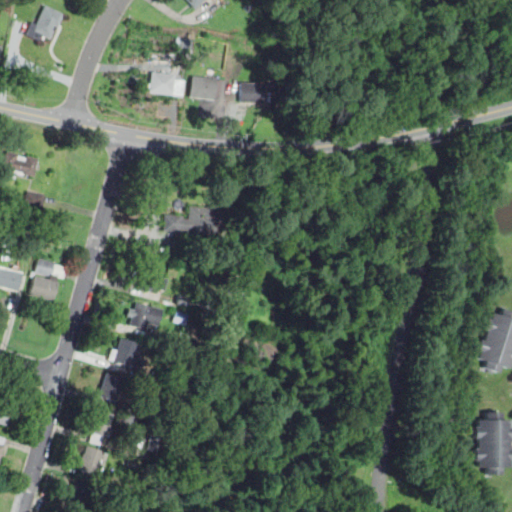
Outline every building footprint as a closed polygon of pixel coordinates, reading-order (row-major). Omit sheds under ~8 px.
[(202,0),(193,8),(186,0),(202,0)] [(56,27),(50,39),(42,35),(40,40),(25,33),(30,22),(35,25),(44,6),(63,15),(57,27),(56,27)] [(171,81),(182,82),(181,95),(148,92),(150,72),(172,75),(171,81)] [(191,78),(222,82),(220,97),(213,96),(212,102),(188,99),(191,78)] [(264,103),(239,103),(239,84),(264,84),(264,103)] [(36,160),(33,175),(6,169),(7,168),(2,167),(5,153),(16,155),(16,157),(22,158),(23,157),(36,160)] [(44,197),(41,210),(23,205),(27,192),(44,197)] [(185,238),(185,230),(180,229),(180,233),(161,232),(162,214),(181,215),(181,218),(187,218),(187,206),(221,207),(220,232),(195,231),(195,238),(185,238)] [(53,264),(50,276),(34,271),(37,259),(53,264)] [(234,260),(260,267),(257,279),(230,272),(234,260)] [(159,289),(158,294),(138,289),(144,264),(164,269),(162,278),(167,280),(164,291),(159,289)] [(0,270),(20,275),(16,290),(0,286),(0,270)] [(57,284),(53,300),(29,294),(33,278),(57,284)] [(151,309),(144,336),(127,331),(134,304),(151,309)] [(511,362),(510,362),(507,369),(499,366),(498,372),(483,367),(485,362),(478,359),(480,352),(476,351),(480,341),(483,342),(487,332),(483,330),(486,320),(490,321),(492,314),(499,316),(502,310),(511,312),(511,362)] [(140,345),(135,367),(109,360),(111,350),(116,351),(119,339),(140,345)] [(156,370),(164,378),(159,382),(152,374),(156,370)] [(121,378),(115,401),(99,397),(105,374),(121,378)] [(0,399),(15,403),(9,425),(0,422),(0,399)] [(107,433),(105,437),(88,433),(93,411),(111,415),(108,428),(111,429),(109,434),(107,433)] [(482,421),(482,413),(500,413),(500,420),(508,420),(509,427),(511,427),(511,438),(509,438),(509,449),(511,449),(511,460),(509,460),(509,467),(501,468),(501,475),(482,475),(482,468),(478,468),(478,460),(474,460),(474,450),(477,450),(477,438),(474,438),(474,428),(477,427),(477,421),(482,421)] [(123,423),(125,415),(134,418),(132,426),(123,423)] [(161,432),(155,453),(145,450),(150,429),(161,432)] [(100,476),(79,471),(85,447),(101,451),(98,466),(102,467),(100,476)] [(90,487),(84,508),(69,504),(74,483),(90,487)]
